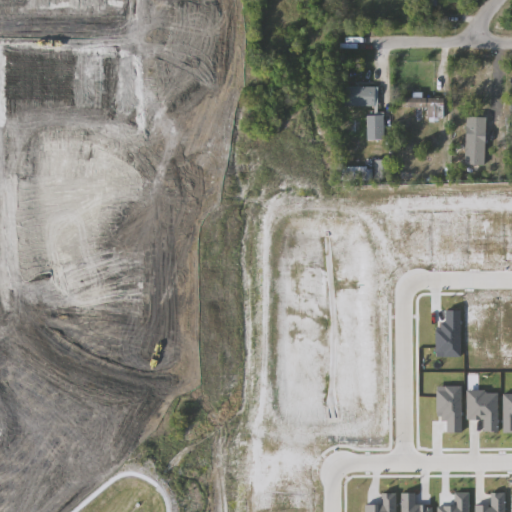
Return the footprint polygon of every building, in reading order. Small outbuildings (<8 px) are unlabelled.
[(378,87),(378,106),(340,106),(340,87),(378,87)] [(444,118),(417,118),(417,108),(404,108),(404,99),(444,99),(444,118)] [(455,109),(502,109),(502,118),(455,118),(455,109)] [(367,116),(385,116),(385,141),(367,141),(367,116)] [(390,160),(390,178),(377,178),(377,160),(390,160)] [(367,180),(342,180),(342,168),(367,168),(367,180)]
